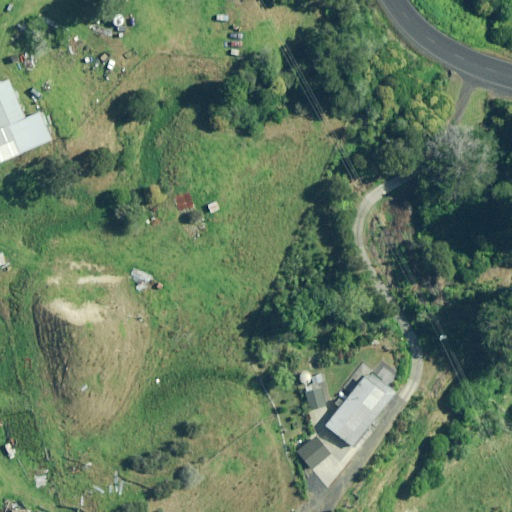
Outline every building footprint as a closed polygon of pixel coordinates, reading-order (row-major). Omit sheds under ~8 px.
[(0,162),(55,139),(43,111),(27,117),(12,79),(0,84),(0,162)] [(219,199),(208,203),(212,213),(222,209),(219,199)] [(383,367),(376,375),(362,363),(344,384),(353,392),(345,401),(341,398),(337,403),(342,407),(326,425),(352,446),(397,393),(388,385),(395,376),(383,367)] [(329,404),(322,387),(306,393),(312,410),(329,404)] [(333,452),(319,435),(298,451),(312,468),(333,452)]
